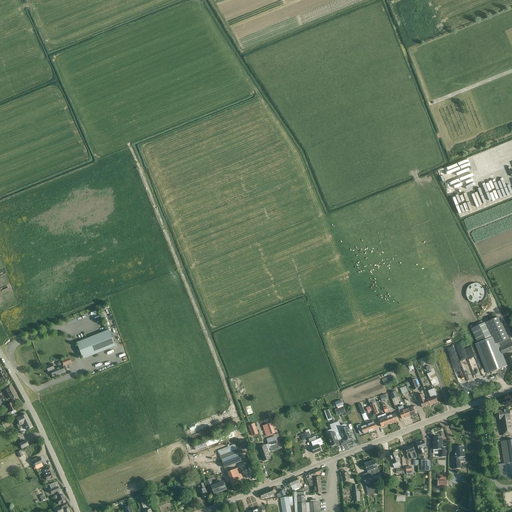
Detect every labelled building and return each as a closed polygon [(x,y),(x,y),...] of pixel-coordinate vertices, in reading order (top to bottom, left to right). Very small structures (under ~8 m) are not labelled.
[(497,178),(503,195),(509,193),(510,196),(509,192),(511,191),(511,178),(510,173),(497,178)] [(483,323),(482,321),(470,326),(478,344),(476,345),(487,373),(506,366),(502,354),(509,351),(507,346),(511,343),(511,342),(510,338),(493,346),(490,338),(485,327),(499,321),(497,317),(483,323)] [(76,343),(82,358),(114,345),(108,330),(76,343)] [(451,345),(446,347),(460,383),(465,381),(451,345)] [(63,366),(71,363),(68,357),(65,358),(65,359),(61,361),(63,366)] [(50,371),(52,376),(65,371),(63,365),(54,369),(52,363),(45,366),(48,372),(50,371)] [(427,374),(432,384),(436,383),(434,380),(435,379),(432,371),(427,374)] [(395,382),(393,375),(384,379),(386,385),(395,382)] [(419,388),(415,379),(410,381),(413,390),(419,388)] [(11,398),(12,400),(17,397),(11,385),(5,388),(3,389),(9,399),(11,398)] [(428,399),(430,404),(437,401),(436,396),(437,395),(434,388),(428,391),(431,398),(428,399)] [(418,396),(422,407),(430,404),(428,399),(425,400),(423,394),(418,396)] [(338,415),(346,412),(344,405),(345,404),(343,399),(336,402),(339,408),(336,409),(338,415)] [(7,405),(11,412),(15,409),(11,402),(7,405)] [(399,412),(402,419),(410,416),(407,409),(405,410),(403,405),(398,407),(400,412),(399,412)] [(360,410),(364,421),(367,419),(362,406),(359,408),(360,410)] [(407,409),(410,416),(415,414),(415,413),(418,413),(416,406),(413,407),(407,409)] [(325,411),(329,421),(334,419),(330,409),(325,411)] [(511,425),(510,409),(499,410),(502,435),(507,435),(506,434),(511,433),(511,430),(511,429),(511,425)] [(24,423),(27,430),(33,427),(26,413),(16,418),(20,425),(24,423)] [(385,414),(378,417),(379,420),(382,427),(389,424),(387,417),(385,414)] [(387,417),(389,424),(398,420),(395,414),(387,417)] [(339,421),(334,423),(341,439),(344,438),(345,441),(348,439),(348,440),(352,439),(347,427),(342,429),(339,421)] [(371,423),(366,425),(369,432),(377,429),(374,422),(373,421),(370,422),(371,423)] [(258,434),(255,423),(248,425),(252,436),(258,434)] [(275,433),(271,423),(263,426),(266,436),(275,433)] [(334,423),(330,425),(333,433),(328,435),(332,446),(336,445),(335,444),(338,443),(337,441),(341,439),(334,423)] [(356,425),(358,429),(358,430),(360,434),(363,433),(363,434),(369,432),(366,425),(362,426),(362,425),(360,424),(356,425)] [(311,448),(314,453),(321,450),(320,445),(323,444),(320,438),(317,440),(314,434),(310,436),(309,431),(300,435),(302,441),(308,438),(310,442),(311,442),(313,447),(311,448)] [(258,447),(263,461),(271,459),(268,452),(279,449),(278,444),(277,444),(275,436),(266,439),(268,444),(266,445),(266,444),(258,447)] [(434,445),(433,445),(433,450),(439,450),(439,458),(446,458),(445,447),(443,447),(442,438),(434,438),(434,445)] [(511,439),(500,441),(504,463),(504,464),(498,464),(501,478),(506,477),(506,476),(511,475),(511,439)] [(28,445),(26,440),(18,444),(21,449),(28,445)] [(423,448),(426,446),(424,440),(420,442),(419,441),(417,442),(417,443),(416,443),(421,454),(424,453),(423,448)] [(207,441),(195,445),(197,450),(208,446),(207,441)] [(235,444),(217,451),(224,468),(242,461),(235,444)] [(412,445),(405,448),(407,454),(409,459),(413,458),(414,459),(418,458),(412,445)] [(452,457),(453,469),(461,468),(460,462),(465,461),(463,446),(462,445),(460,445),(459,446),(455,447),(456,457),(452,457)] [(393,464),(394,469),(401,466),(400,461),(396,451),(389,454),(393,463),(393,464)] [(248,455),(251,464),(249,464),(250,468),(256,466),(253,454),(248,455)] [(33,461),(37,470),(43,467),(41,463),(42,463),(41,458),(33,461)] [(365,485),(367,491),(379,488),(378,482),(382,481),(381,473),(380,474),(377,468),(377,467),(374,460),(364,464),(367,471),(368,473),(363,475),(364,477),(365,485)] [(420,460),(421,471),(430,471),(430,460),(420,460)] [(44,475),(46,480),(55,476),(51,467),(44,469),(46,475),(44,475)] [(226,472),(232,486),(240,483),(239,480),(243,478),(239,468),(226,472)] [(307,479),(311,477),(312,477),(317,475),(318,476),(320,474),(321,473),(319,468),(305,474),(307,479)] [(341,470),(343,481),(349,480),(348,472),(345,472),(344,469),(341,470)] [(314,486),(315,493),(322,492),(320,476),(313,477),(311,477),(307,479),(310,486),(314,486)] [(301,487),(297,477),(289,481),(293,490),(301,487)] [(56,499),(58,505),(61,504),(65,502),(62,494),(61,495),(59,492),(58,490),(59,490),(58,486),(56,487),(54,482),(49,484),(51,489),(49,490),(51,494),(55,492),(57,491),(57,493),(58,496),(59,498),(56,499)] [(226,488),(224,482),(212,487),(214,493),(226,488)] [(198,490),(202,498),(208,496),(205,488),(203,483),(199,485),(199,486),(197,487),(199,490),(198,490)] [(260,494),(262,498),(266,496),(266,497),(271,495),(270,494),(274,493),(272,489),(260,494)] [(296,492),(294,493),(294,496),(295,505),(295,511),(320,511),(320,502),(319,502),(318,500),(311,500),(310,502),(306,502),(305,495),(298,496),(296,492)] [(143,508),(149,506),(151,505),(147,494),(139,497),(143,508)] [(280,498),(282,511),(291,511),(290,506),(295,505),(294,496),(289,497),(288,496),(280,498)]
